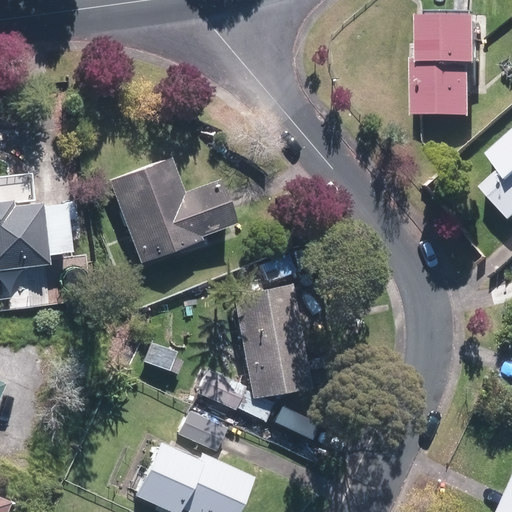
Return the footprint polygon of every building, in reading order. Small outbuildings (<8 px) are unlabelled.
[(489,17),(432,16),(431,111),(487,111),(489,17)] [(511,137),(491,156),(511,180),(499,191),(511,206),(511,137)] [(170,168),(116,190),(144,257),(231,222),(217,189),(184,202),(170,168)] [(63,192),(0,195),(0,264),(66,261),(63,192)] [(293,282),(244,291),(262,389),(311,380),(293,282)] [(173,354),(146,343),(138,363),(165,374),(173,354)] [(215,368),(206,389),(268,416),(274,401),(250,391),(253,384),(215,368)] [(221,431),(185,411),(173,433),(209,453),(221,431)] [(154,445),(129,497),(161,511),(173,511),(174,511),(176,511),(227,511),(243,479),(194,456),(191,463),(154,445)] [(511,511),(511,490),(502,511),(511,511)]
